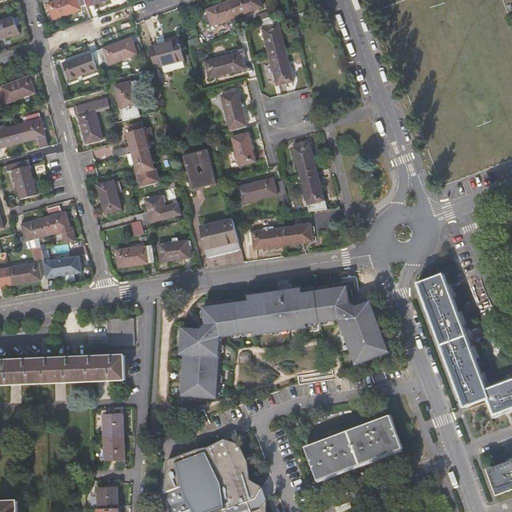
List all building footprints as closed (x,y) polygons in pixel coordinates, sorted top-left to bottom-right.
[(54,20),(82,10),(81,8),(78,0),(59,0),(48,4),(54,20)] [(233,0),(227,2),(233,18),(255,10),(250,0),(233,0)] [(211,27),(233,18),(227,2),(205,11),(211,27)] [(271,16),(275,15),(274,12),(270,13),(269,10),(257,13),(258,19),(259,19),(271,16)] [(259,19),(262,28),(273,25),(271,16),(259,19)] [(13,18),(0,22),(0,41),(20,33),(13,18)] [(239,38),(247,37),(243,24),(236,25),(239,38)] [(278,24),(273,25),(262,28),(261,28),(269,57),(286,54),(278,24)] [(98,51),(104,68),(138,55),(132,39),(98,51)] [(187,74),(185,67),(180,47),(153,55),(158,75),(165,72),(167,79),(187,74)] [(234,51),(235,54),(240,53),(242,57),(245,57),(244,49),(234,51)] [(104,68),(98,51),(64,64),(70,81),(104,68)] [(245,70),(242,57),(240,53),(235,54),(205,62),(209,79),(245,70)] [(293,82),(286,54),(269,57),(277,86),(293,82)] [(0,101),(2,107),(36,93),(30,77),(0,88),(0,101)] [(124,121),(141,117),(134,91),(132,84),(132,83),(116,87),(124,121)] [(238,90),(237,91),(225,93),(221,95),(228,125),(246,121),(238,90)] [(93,101),(77,105),(87,144),(104,140),(96,112),(110,108),(107,98),(93,101)] [(41,149),(49,147),(41,114),(25,118),(26,124),(20,126),(25,143),(39,139),(41,149)] [(247,126),(246,121),(228,125),(230,131),(247,126)] [(133,153),(149,149),(142,123),(129,126),(130,133),(127,133),(131,146),(112,151),(114,158),(126,155),(133,153)] [(216,123),(208,126),(209,128),(211,136),(219,134),(216,123)] [(25,143),(20,126),(0,130),(0,141),(1,141),(3,148),(25,143)] [(239,167),(257,163),(249,133),(231,137),(239,167)] [(309,143),(308,143),(294,147),(293,148),(300,177),(317,173),(309,143)] [(149,149),(133,153),(136,168),(138,174),(135,174),(139,188),(158,183),(154,170),(149,149)] [(184,157),(188,171),(190,178),(193,192),(218,185),(209,150),(184,157)] [(133,153),(126,155),(130,170),(136,168),(133,153)] [(30,161),(7,167),(8,173),(15,172),(22,201),(39,197),(30,161)] [(300,177),(308,205),(324,201),(317,173),(300,177)] [(242,204),(278,195),(275,183),(273,178),(237,187),(242,204)] [(105,215),(122,211),(114,180),(97,185),(105,215)] [(284,181),(275,183),(278,195),(287,193),(284,181)] [(141,220),(142,225),(181,214),(178,204),(165,207),(162,196),(146,200),(149,211),(139,214),(136,215),(137,222),(141,220)] [(327,210),(324,201),(308,205),(309,211),(327,210)] [(51,208),(53,217),(65,214),(63,206),(51,208)] [(46,219),(50,236),(63,233),(65,242),(78,240),(74,227),(72,228),(68,213),(65,214),(53,217),(46,219)] [(50,236),(46,219),(23,225),(26,236),(19,239),(22,249),(30,248),(29,242),(50,236)] [(137,222),(133,223),(135,233),(144,231),(142,225),(141,220),(137,222)] [(241,251),(233,220),(214,225),(214,227),(201,230),(208,259),(241,251)] [(311,225),(281,229),(284,247),(314,243),(311,225)] [(281,229),(274,230),(265,231),(252,233),(253,242),(254,251),(284,247),(281,229)] [(162,262),(191,258),(189,243),(189,241),(178,243),(173,243),(160,245),(162,262)] [(153,246),(119,250),(121,268),(156,263),(153,246)] [(42,249),(44,261),(47,281),(84,275),(81,258),(51,263),(49,248),(42,249)] [(44,261),(42,249),(28,251),(30,263),(44,261)] [(10,268),(13,285),(41,280),(38,263),(10,268)] [(0,287),(13,285),(10,268),(0,269),(0,287)] [(464,407),(489,398),(486,390),(443,275),(418,284),(464,407)] [(360,364),(391,352),(372,302),(357,307),(350,303),(348,287),(302,294),(299,290),(253,297),(249,302),(204,309),(205,317),(206,321),(206,325),(200,331),(196,331),(183,330),(182,344),(185,344),(183,398),(219,400),(221,339),(254,334),(255,337),(308,328),(308,325),(340,321),(353,354),(356,352),(360,364)] [(196,327),(196,331),(200,331),(206,325),(206,321),(202,321),(196,327)] [(53,358),(37,359),(38,383),(126,380),(125,356),(53,358)] [(241,366),(249,364),(248,358),(240,359),(241,366)] [(0,384),(37,383),(38,383),(37,359),(0,360),(0,384)] [(511,380),(486,390),(489,398),(495,415),(511,408),(511,380)] [(103,418),(104,439),(124,438),(122,417),(103,418)] [(318,480),(402,450),(391,417),(306,447),(318,480)] [(125,460),(124,438),(104,439),(106,460),(125,460)] [(269,511),(271,492),(253,480),(241,445),(222,441),(209,448),(198,449),(168,460),(167,493),(173,511),(269,511)] [(511,489),(511,461),(488,471),(497,495),(511,489)] [(98,490),(99,511),(101,511),(118,511),(117,490),(98,490)] [(431,511),(446,511),(449,511),(443,495),(427,501),(431,511)] [(0,511),(17,511),(18,502),(0,502),(0,511)]
